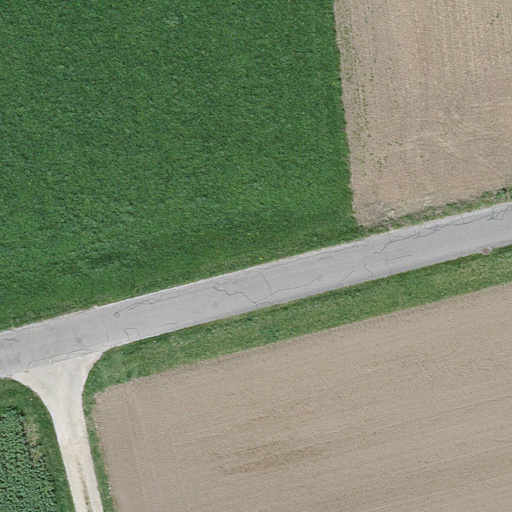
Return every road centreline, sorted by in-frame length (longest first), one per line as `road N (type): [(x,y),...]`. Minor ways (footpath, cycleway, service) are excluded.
road 1 (unclassified): [(0,350),(511,221)]
road 2 (track): [(86,511),(39,339)]
